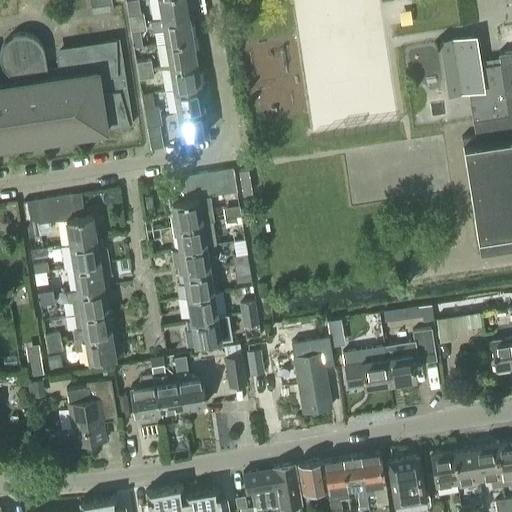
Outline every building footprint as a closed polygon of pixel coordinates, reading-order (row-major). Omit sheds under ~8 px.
[(91,0),(93,9),(113,6),(112,0),(91,0)] [(188,13),(185,0),(158,0),(161,17),(188,13)] [(129,23),(144,20),(143,11),(127,14),(129,23)] [(165,41),(192,37),(188,13),(161,17),(150,19),(152,30),(163,28),(165,41)] [(129,23),(130,31),(146,29),(144,20),(129,23)] [(0,142),(132,123),(119,36),(113,37),(113,38),(104,42),(92,46),(81,49),(56,53),(57,65),(46,66),(45,54),(44,51),(42,45),(38,38),(32,34),(25,32),(18,32),(11,34),(5,38),(2,43),(0,46),(0,61),(0,62),(3,67),(7,71),(11,74),(13,75),(16,76),(25,76),(27,76),(27,77),(0,81),(0,142)] [(511,48),(498,51),(499,62),(485,64),(478,65),(473,34),(440,40),(448,92),(467,89),(472,119),(475,133),(461,136),(462,142),(465,163),(470,193),(469,193),(470,193),(471,199),(473,215),(476,236),(477,236),(479,254),(497,251),(506,250),(511,248),(511,48)] [(196,60),(192,37),(165,41),(169,64),(196,60)] [(137,70),(152,67),(151,58),(136,61),(137,70)] [(173,88),(199,83),(196,60),(169,64),(173,88)] [(137,70),(138,78),(153,76),(152,67),(137,70)] [(177,111),(203,107),(199,83),(173,88),(177,111)] [(154,106),(143,108),(145,117),(160,114),(158,105),(154,106)] [(208,132),(203,107),(177,111),(181,136),(208,132)] [(160,114),(145,117),(146,125),(149,147),(163,145),(159,123),(161,123),(160,114)] [(232,165),(220,167),(224,191),(236,189),(233,169),(232,165)] [(220,167),(208,169),(212,193),(224,191),(220,167)] [(239,168),(238,169),(242,193),(244,192),(252,191),(248,167),(241,168),(239,168)] [(208,169),(197,171),(201,195),(212,193),(208,169)] [(197,171),(184,173),(188,197),(198,196),(201,195),(197,171)] [(71,192),(58,194),(62,218),(65,217),(65,216),(74,215),(71,192)] [(58,194),(47,195),(51,219),(62,218),(58,194)] [(47,195),(35,197),(39,222),(51,219),(47,195)] [(188,197),(171,200),(175,224),(212,218),(213,218),(212,207),(200,209),(198,196),(188,197)] [(35,197),(22,200),(26,224),(28,235),(40,233),(38,222),(39,222),(35,197)] [(74,215),(65,216),(65,217),(69,241),(95,237),(91,212),(74,215)] [(227,225),(242,223),(240,214),(225,216),(227,225)] [(212,218),(175,224),(179,248),(205,244),(205,243),(216,242),(212,218)] [(95,237),(69,241),(73,265),(99,261),(107,260),(108,260),(105,246),(102,246),(100,236),(95,237)] [(179,248),(171,250),(173,264),(177,264),(178,272),(214,266),(218,265),(216,256),(207,257),(205,244),(179,248)] [(32,257),(47,254),(45,245),(30,248),(32,257)] [(233,263),(248,261),(247,252),(232,255),(233,263)] [(48,269),(46,259),(32,261),(34,271),(48,269)] [(99,261),(73,265),(77,288),(103,284),(108,283),(106,274),(109,274),(107,260),(99,261)] [(251,279),(250,273),(248,261),(233,263),(236,281),(251,279)] [(180,282),(176,282),(179,297),(187,295),(213,291),(211,278),(216,277),(214,266),(178,272),(180,282)] [(38,295),(53,293),(51,284),(36,286),(38,295)] [(77,288),(65,290),(67,300),(71,300),(73,313),(107,308),(103,284),(77,288)] [(213,291),(187,295),(190,318),(217,314),(213,291)] [(39,304),(54,302),(54,301),(53,293),(38,295),(39,304)] [(240,310),(256,308),(254,299),(239,302),(240,310)] [(75,327),(72,328),(73,339),(111,333),(107,308),(73,313),(75,327)] [(240,310),(242,319),(257,316),(256,308),(240,310)] [(394,308),(383,309),(384,320),(396,318),(394,308)] [(479,311),(435,317),(438,340),(455,338),(459,328),(481,324),(479,311)] [(187,328),(184,329),(186,344),(221,338),(231,337),(227,313),(217,314),(190,318),(186,319),(187,328)] [(415,340),(383,344),(390,382),(416,378),(414,362),(437,359),(432,326),(413,329),(414,336),(415,340)] [(45,342),(61,339),(59,331),(44,333),(45,342)] [(111,333),(73,339),(75,349),(86,347),(88,360),(123,354),(121,340),(118,340),(117,332),(111,333)] [(511,335),(491,339),(496,369),(511,366),(511,335)] [(324,364),(334,362),(329,336),(318,338),(320,350),(293,355),(303,410),(331,405),(324,364)] [(61,339),(45,342),(47,351),(62,348),(61,339)] [(224,355),(241,353),(239,341),(223,344),(224,355)] [(383,343),(342,350),(347,383),(362,381),(363,386),(390,382),(383,344),(383,343)] [(247,349),(250,373),(263,371),(259,347),(247,349)] [(47,354),(49,368),(62,366),(60,352),(47,354)] [(241,353),(224,355),(229,384),(245,381),(241,353)] [(163,363),(150,365),(151,374),(155,374),(164,372),(163,363)] [(176,378),(181,407),(205,403),(201,374),(191,376),(190,368),(175,371),(176,378)] [(181,407),(176,378),(168,380),(166,372),(164,372),(155,374),(151,374),(157,411),(181,407)] [(134,414),(157,411),(151,374),(139,376),(140,384),(130,386),(134,414)] [(87,384),(66,387),(68,399),(67,399),(74,443),(87,441),(106,438),(102,414),(116,412),(110,375),(96,377),(96,382),(87,384)] [(118,411),(129,409),(126,392),(115,394),(118,411)] [(509,474),(511,473),(511,437),(494,440),(501,483),(510,482),(509,474)] [(492,485),(501,483),(494,440),(472,444),(478,479),(490,477),(492,485)] [(456,482),(478,479),(472,444),(451,447),(456,482)] [(427,487),(456,482),(451,447),(429,451),(432,470),(425,471),(427,487)] [(359,453),(367,502),(368,511),(389,511),(384,478),(383,479),(378,450),(359,453)] [(418,451),(386,456),(393,500),(394,500),(395,511),(412,511),(427,510),(425,495),(418,451)] [(341,455),(346,484),(355,483),(359,504),(367,502),(359,453),(341,455)] [(341,455),(324,458),(329,485),(327,485),(331,507),(340,506),(341,505),(340,495),(348,494),(346,484),(341,455)] [(322,457),(293,462),(298,489),(303,489),(327,485),(329,485),(324,458),(322,459),(322,457)] [(293,462),(243,470),(246,491),(251,491),(253,503),(255,502),(260,501),(263,501),(279,498),(280,503),(282,503),(284,509),(298,507),(297,500),(300,500),(298,489),(293,462)] [(221,511),(217,485),(183,491),(182,483),(145,489),(146,497),(117,502),(116,494),(79,501),(80,508),(59,511),(221,511)] [(503,497),(505,510),(511,508),(511,498),(511,496),(503,497)] [(496,511),(505,510),(503,497),(494,499),(496,511)] [(429,511),(441,511),(440,500),(428,502),(429,511)] [(470,511),(469,502),(460,504),(461,511),(470,511)]
